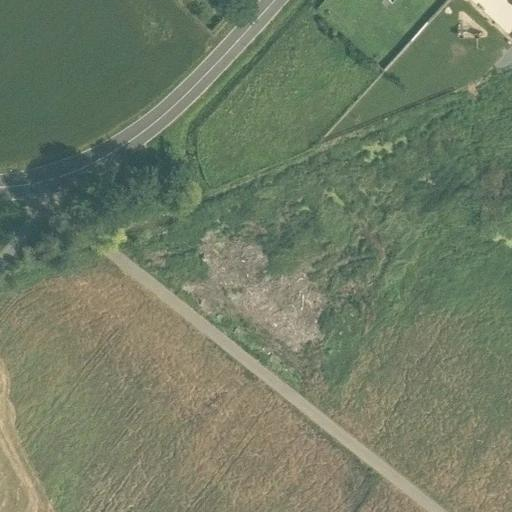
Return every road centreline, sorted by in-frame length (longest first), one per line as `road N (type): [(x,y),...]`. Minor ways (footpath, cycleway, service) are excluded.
road 1 (track): [(44,198),(435,511)]
road 2 (unclassified): [(0,188),(53,180),(128,142),(276,0)]
